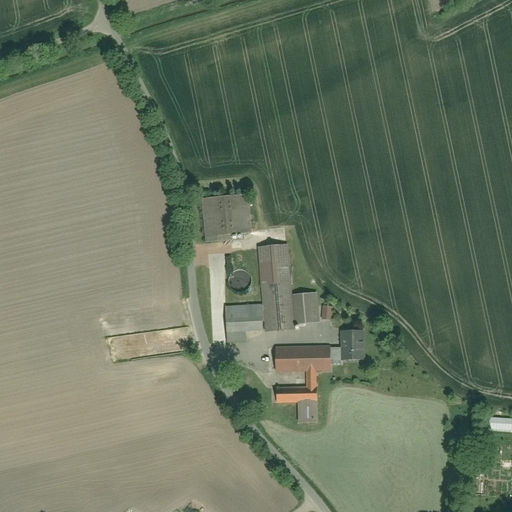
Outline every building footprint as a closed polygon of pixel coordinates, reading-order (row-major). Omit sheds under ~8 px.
[(254,198),(205,201),(208,240),(257,236),(254,198)] [(229,308),(232,336),(297,330),(289,245),(259,247),(264,305),(229,308)] [(225,280),(225,290),(229,296),(238,300),(248,299),(254,293),(257,284),(255,276),(247,270),(239,268),(230,272),(225,280)] [(322,325),(319,295),(296,298),(299,328),(322,325)] [(337,322),(336,309),(324,310),(324,323),(337,322)] [(370,333),(343,333),(343,364),(370,364),(370,333)] [(279,386),(280,404),(301,403),(302,427),(319,426),(318,403),(322,402),(321,385),(319,385),(318,372),(338,371),(337,346),(278,348),(279,373),(311,372),(311,385),(279,386)] [(242,377),(242,387),(246,394),(255,398),(265,396),(271,390),(274,381),(272,374),(264,367),(256,366),(247,369),(242,377)]
